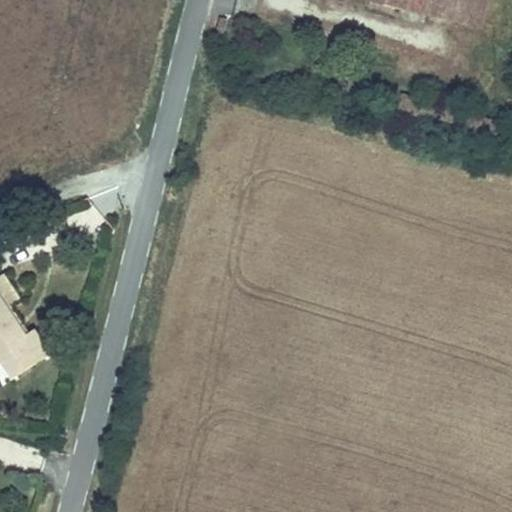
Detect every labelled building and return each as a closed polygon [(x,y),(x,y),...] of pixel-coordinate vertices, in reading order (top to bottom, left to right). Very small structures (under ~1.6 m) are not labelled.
[(370,0),(369,3),(404,11),(405,5),(432,12),(434,0),(370,0)] [(434,0),(432,12),(431,14),(483,27),(489,0),(434,0)] [(222,19),(218,32),(223,34),(227,20),(222,19)] [(462,112),(402,97),(396,121),(456,136),(462,113),(462,112)] [(462,113),(456,136),(493,145),(498,122),(462,113)] [(21,301),(3,275),(0,277),(0,297),(8,309),(20,301),(21,301)] [(27,337),(8,309),(0,297),(0,356),(15,379),(51,357),(34,332),(27,337)]
